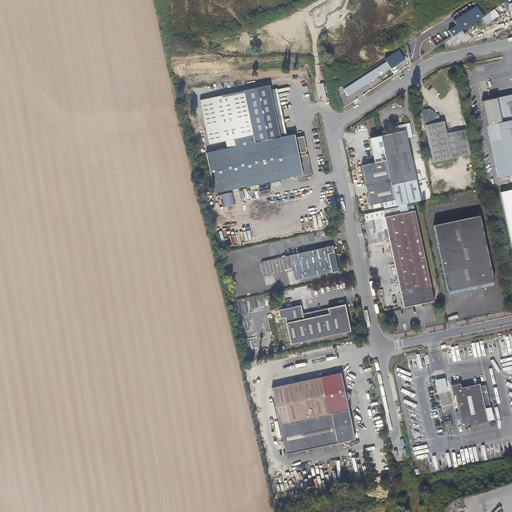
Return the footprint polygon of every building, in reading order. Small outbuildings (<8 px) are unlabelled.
[(453,37),(484,16),(477,6),(454,21),(457,25),(448,31),(453,37)] [(399,50),(385,59),(392,68),(405,59),(399,50)] [(386,62),(343,90),(347,96),(390,68),(386,62)] [(281,127),(276,128),(265,80),(265,77),(195,90),(205,134),(221,131),(230,129),(231,137),(223,139),(201,143),(210,184),(292,166),(293,169),(309,166),(303,144),(302,144),(302,141),(303,141),(300,127),(291,129),(290,125),(281,127)] [(281,127),(271,79),(265,80),(276,128),(281,127)] [(511,95),(495,99),(481,102),(498,177),(511,174),(511,95)] [(437,116),(426,110),(420,112),(431,162),(467,154),(462,130),(444,134),(442,123),(438,123),(437,116)] [(394,127),(395,133),(379,136),(382,147),(385,161),(385,162),(389,181),(391,187),(395,206),(395,207),(405,205),(419,202),(419,200),(425,199),(424,194),(418,195),(406,140),(411,139),(408,124),(394,127)] [(221,131),(223,139),(231,137),(230,129),(221,131)] [(381,202),(383,209),(395,206),(391,187),(389,181),(385,162),(385,161),(361,166),(369,205),(381,202)] [(511,190),(501,193),(511,246),(511,190)] [(403,307),(433,301),(412,205),(406,206),(405,205),(395,207),(381,210),(363,214),(365,220),(373,218),(376,232),(386,230),(403,307)] [(478,217),(432,226),(446,289),(486,280),(487,283),(492,282),(478,217)] [(337,273),(332,247),(262,262),(261,264),(264,276),(265,277),(293,272),(295,281),(337,273)] [(447,295),(493,285),(492,282),(487,283),(486,280),(446,289),(447,295)] [(303,316),(303,313),(280,317),(281,321),(286,320),(287,328),(335,317),(348,315),(347,311),(345,312),(344,307),(303,316)] [(302,308),(279,312),(280,317),(303,313),(302,308)] [(348,315),(335,317),(287,328),(290,341),(351,328),(348,315)] [(352,333),(351,328),(290,341),(291,346),(352,333)] [(350,391),(346,373),(277,388),(291,454),(360,439),(354,410),(356,406),(354,398),(356,395),(350,391)] [(435,380),(437,392),(448,390),(445,377),(435,380)] [(460,388),(459,383),(450,385),(452,397),(453,396),(460,428),(486,422),(478,384),(460,388)]
